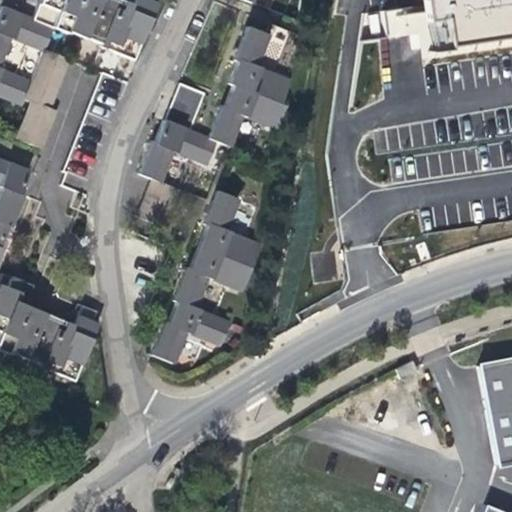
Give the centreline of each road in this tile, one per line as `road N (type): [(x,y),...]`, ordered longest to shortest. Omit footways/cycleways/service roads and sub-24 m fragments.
road 1 (residential): [(191,0),(137,104),(106,219),(111,321),(139,439)]
road 2 (residential): [(237,387),(430,290),(511,263)]
road 3 (track): [(237,387),(217,511)]
